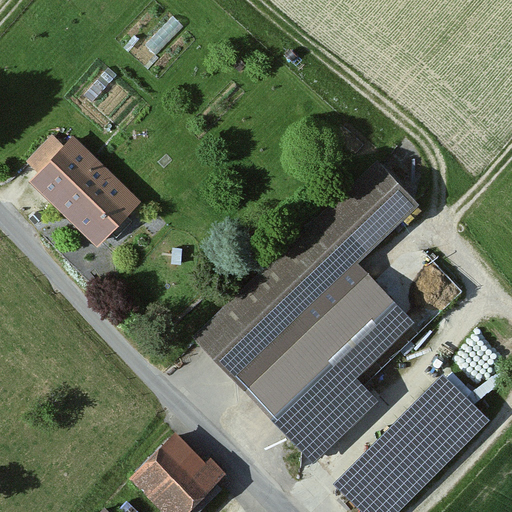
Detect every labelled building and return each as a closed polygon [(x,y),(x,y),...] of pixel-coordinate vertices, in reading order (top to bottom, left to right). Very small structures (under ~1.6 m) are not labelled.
[(40,167),(65,141),(52,128),(27,155),(40,167)] [(134,203),(67,140),(25,184),(92,247),(134,203)] [(381,163),(200,336),(230,372),(357,255),(415,199),(381,163)] [(357,255),(230,372),(313,456),(378,394),(355,370),(414,315),(357,255)] [(394,511),(480,421),(434,377),(326,491),(348,511),(394,511)] [(205,464),(175,433),(129,479),(162,511),(190,511),(227,475),(210,458),(205,464)]
